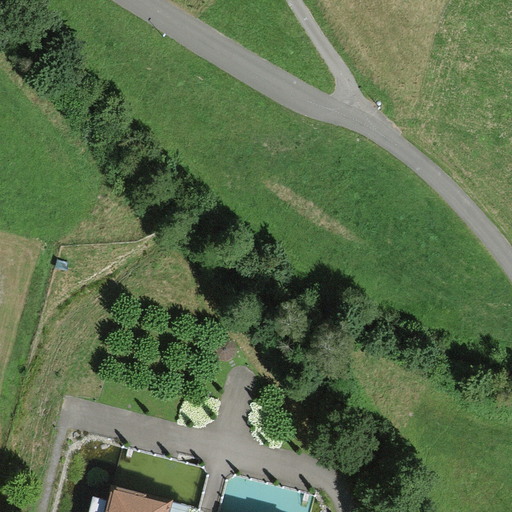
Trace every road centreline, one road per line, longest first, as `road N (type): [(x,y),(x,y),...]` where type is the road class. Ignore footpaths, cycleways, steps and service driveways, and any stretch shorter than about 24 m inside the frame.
road 1 (unclassified): [(141,0),(419,165),(511,274)]
road 2 (track): [(293,0),(337,74),(347,117)]
